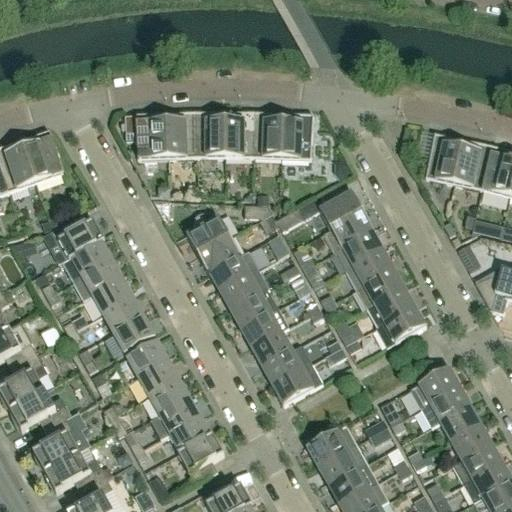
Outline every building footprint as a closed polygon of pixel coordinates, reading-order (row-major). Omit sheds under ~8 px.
[(197,163),(196,118),(167,119),(169,164),(197,163)] [(226,163),(226,118),(196,118),(197,163),(226,163)] [(254,163),(255,118),(226,118),(226,163),(254,163)] [(282,164),(284,119),(255,118),(254,163),(282,164)] [(169,164),(167,119),(137,120),(138,128),(126,128),(127,147),(139,146),(140,165),(169,164)] [(311,165),(314,120),(284,119),(282,164),(311,165)] [(64,179),(50,136),(22,146),(27,161),(37,189),(64,179)] [(454,189),(461,161),(464,145),(435,139),(426,183),(454,189)] [(482,195),(491,161),(493,152),(464,145),(461,161),(454,189),(482,195)] [(37,189),(27,161),(22,146),(0,153),(0,171),(10,198),(37,189)] [(510,203),(511,194),(511,156),(493,152),(491,161),(482,195),(510,203)] [(0,201),(10,198),(0,171),(0,201)] [(364,217),(353,197),(320,216),(331,236),(364,217)] [(259,201),(258,210),(268,211),(269,201),(259,201)] [(276,225),(278,229),(282,236),(321,214),(316,203),(276,225)] [(273,219),(268,211),(242,210),(242,223),(265,224),(266,223),(273,219)] [(343,254),(373,237),(374,238),(375,237),(364,217),(331,236),(324,240),(335,260),(344,255),(343,254)] [(61,218),(48,222),(50,226),(53,234),(53,235),(65,229),(61,218)] [(231,242),(220,222),(219,223),(217,219),(205,218),(204,218),(201,219),(199,220),(197,222),(196,223),(195,225),(194,228),(194,231),(194,233),(195,236),(187,241),(198,261),(231,242)] [(260,226),(266,236),(278,229),(276,225),(276,226),(273,219),(266,223),(265,224),(260,226)] [(105,246),(94,226),(82,233),(76,223),(65,229),(53,235),(70,265),(70,266),(72,264),(103,247),(105,246)] [(473,234),(473,235),(484,238),(486,226),(475,224),(473,234)] [(50,226),(42,228),(45,237),(53,234),(50,226)] [(450,227),(444,230),(450,241),(456,238),(450,227)] [(511,232),(502,230),(500,242),(510,244),(511,237),(511,232)] [(384,256),(374,238),(373,237),(343,254),(344,255),(335,260),(345,277),(384,256)] [(285,251),(279,240),(268,246),(274,258),(285,251)] [(241,261),(231,242),(198,261),(210,280),(211,280),(210,279),(241,261)] [(24,247),(15,250),(19,262),(28,259),(24,247)] [(113,265),(103,247),(72,264),(70,266),(70,265),(63,269),(73,288),(113,265)] [(469,249),(458,255),(470,276),(481,270),(469,249)] [(394,275),(384,256),(345,277),(356,296),(394,275)] [(221,298),(259,276),(249,257),(241,261),(210,279),(211,280),(221,298)] [(304,275),(314,270),(309,260),(299,266),(304,275)] [(124,284),(113,265),(73,288),(84,306),(93,301),(124,284)] [(284,287),(290,283),(300,278),(296,270),(280,279),(284,287)] [(318,276),(314,270),(304,275),(308,282),(318,276)] [(511,306),(511,273),(503,272),(475,288),(491,316),(504,319),(508,305),(511,306)] [(405,293),(394,275),(356,296),(367,315),(405,293)] [(231,317),(268,296),(268,295),(269,294),(259,276),(221,298),(231,317)] [(310,296),(300,278),(290,283),(300,302),(310,296)] [(134,303),(124,284),(93,301),(103,320),(134,303)] [(42,294),(47,302),(56,297),(51,289),(42,294)] [(378,333),(416,312),(405,293),(367,315),(378,333)] [(278,314),(268,296),(231,317),(242,335),(272,318),(278,314)] [(60,305),(56,297),(47,302),(51,310),(60,305)] [(0,340),(11,334),(0,315),(0,314),(9,309),(3,298),(0,299),(0,340)] [(320,305),(325,313),(336,307),(331,299),(320,305)] [(145,322),(134,303),(103,320),(114,339),(145,322)] [(340,314),(336,307),(325,313),(329,320),(340,314)] [(306,314),(311,321),(321,315),(317,308),(306,314)] [(396,349),(426,332),(416,312),(378,333),(376,334),(387,353),(395,347),(396,349)] [(289,333),(278,314),(272,318),(242,335),(252,354),(283,337),(289,333)] [(325,322),(321,315),(311,321),(314,328),(325,322)] [(156,341),(145,322),(114,339),(125,359),(156,341)] [(63,332),(68,340),(77,335),(72,326),(63,332)] [(22,354),(11,334),(0,340),(0,367),(9,362),(15,373),(38,360),(31,348),(22,354)] [(82,343),(77,335),(68,340),(73,348),(82,343)] [(293,356),(283,337),(252,354),(263,373),(293,356)] [(357,345),(353,338),(342,343),(346,351),(357,345)] [(361,353),(357,345),(346,351),(350,358),(361,353)] [(342,353),(338,346),(323,354),(327,362),(342,353)] [(170,366),(159,347),(128,364),(139,383),(170,366)] [(302,351),(293,356),(263,373),(273,392),(304,375),(313,371),(302,351)] [(346,360),(342,353),(327,362),(331,369),(346,360)] [(45,396),(38,384),(48,378),(38,360),(15,373),(21,383),(0,394),(0,397),(10,416),(45,396)] [(84,369),(90,378),(98,373),(93,364),(84,369)] [(180,385),(170,366),(139,383),(149,402),(180,385)] [(284,411),(323,389),(313,371),(304,375),(273,392),(284,411)] [(461,392),(450,373),(410,395),(421,414),(461,392)] [(92,383),(97,392),(106,387),(101,378),(92,383)] [(191,404),(180,385),(149,402),(160,421),(191,404)] [(106,387),(97,392),(104,403),(112,397),(106,387)] [(441,428),(471,411),(461,392),(421,414),(432,433),(441,428)] [(49,435),(72,422),(62,402),(52,408),(45,396),(10,416),(22,436),(44,424),(49,435)] [(171,440),(201,423),(191,404),(160,421),(151,426),(162,444),(170,439),(171,440)] [(380,412),(391,431),(392,431),(402,425),(391,406),(380,412)] [(104,416),(109,425),(118,420),(113,411),(104,416)] [(482,430),(471,411),(441,428),(451,447),(482,430)] [(79,418),(72,422),(49,435),(55,445),(34,457),(45,478),(80,458),(91,452),(82,436),(87,433),(79,418)] [(119,443),(124,440),(128,438),(118,420),(109,425),(119,443)] [(211,441),(201,423),(171,440),(181,458),(181,459),(212,441),(211,441)] [(402,425),(392,431),(396,438),(406,433),(402,425)] [(370,443),(377,439),(387,433),(383,426),(365,435),(370,443)] [(492,449),(482,430),(451,447),(462,466),(492,449)] [(318,472),(357,450),(346,431),(307,453),(318,472)] [(391,441),(387,433),(377,439),(381,446),(391,441)] [(213,467),(225,460),(214,440),(211,441),(212,441),(181,459),(181,458),(179,459),(195,489),(218,476),(213,467)] [(131,452),(135,460),(144,455),(140,447),(131,452)] [(464,490),(503,468),(492,449),(462,466),(453,471),(464,490)] [(329,491),(368,469),(357,450),(318,472),(329,491)] [(144,455),(135,460),(139,467),(148,462),(144,455)] [(408,461),(413,469),(423,463),(419,455),(408,461)] [(132,467),(126,456),(117,461),(123,472),(132,467)] [(84,496),(107,484),(96,464),(86,469),(80,458),(45,478),(57,498),(78,486),(84,496)] [(394,469),(398,477),(408,471),(404,463),(394,469)] [(423,463),(413,469),(417,476),(427,470),(423,463)] [(511,487),(511,484),(503,468),(464,490),(474,508),(483,503),(511,487)] [(339,510),(378,488),(368,469),(329,491),(339,510)] [(412,478),(408,471),(398,477),(402,484),(412,478)] [(134,476),(114,485),(119,498),(140,488),(134,476)] [(151,487),(162,508),(172,503),(160,482),(151,487)] [(110,511),(103,500),(113,495),(107,484),(84,496),(90,507),(80,511),(110,511)] [(253,510),(242,490),(230,497),(224,487),(201,500),(208,511),(248,511),(251,511),(253,510)] [(487,511),(511,511),(511,487),(483,503),(487,511)] [(379,511),(389,507),(378,488),(339,510),(340,511),(379,511)] [(427,494),(434,507),(443,501),(437,489),(427,494)] [(147,494),(135,501),(140,511),(153,511),(156,510),(147,494)] [(415,507),(417,511),(423,511),(430,509),(425,501),(415,507)] [(450,511),(444,501),(443,501),(434,507),(436,511),(450,511)]
